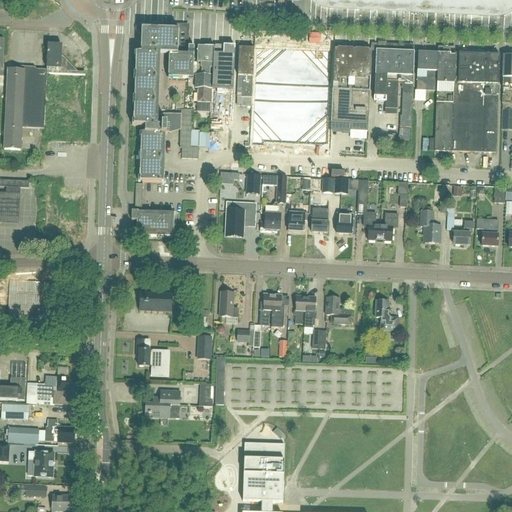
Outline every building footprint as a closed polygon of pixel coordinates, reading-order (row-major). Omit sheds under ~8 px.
[(492,22),(495,22),(497,22),(499,21),(501,21),(504,20),(505,20),(508,19),(510,17),(511,17),(511,15),(511,0),(305,0),(307,2),(308,3),(309,5),(311,6),(312,7),(314,9),(317,10),(318,10),(320,12),(323,12),(324,13),(326,13),(329,13),(330,13),(491,22),(492,22)] [(149,31),(141,30),(140,52),(157,53),(177,53),(178,34),(173,34),(173,32),(158,31),(158,34),(149,33),(149,31)] [(58,69),(58,45),(44,45),(43,69),(58,69)] [(250,139),(250,143),(328,146),(329,115),(331,115),(334,51),(265,47),(265,51),(255,50),(250,139)] [(193,59),(194,48),(188,48),(188,59),(168,58),(168,77),(172,77),(172,80),(188,80),(188,78),(193,78),(194,59),(193,59)] [(211,91),(213,49),(197,48),(196,64),(201,65),(200,75),(196,75),(196,77),(195,77),(195,90),(198,90),(197,113),(210,114),(211,91)] [(213,90),(211,118),(231,119),(232,91),(233,91),(235,50),(213,49),(212,90),(213,90)] [(251,108),(251,100),(251,99),(253,71),(254,50),(239,49),(236,108),(251,108)] [(348,125),(351,52),(335,51),(335,50),(334,50),(334,51),(330,124),(348,125)] [(141,179),(141,184),(160,184),(162,136),(166,136),(166,134),(169,135),(169,128),(180,128),(180,122),(180,117),(180,116),(162,116),(161,128),(155,127),(157,53),(140,52),(140,55),(135,54),(133,128),(145,128),(144,135),(143,135),(143,139),(140,139),(139,179),(141,179)] [(351,52),(348,125),(350,125),(350,132),(367,133),(367,125),(368,126),(371,52),(370,52),(368,52),(368,54),(354,54),(354,52),(351,52)] [(412,86),(414,54),(376,52),(373,103),(385,104),(385,110),(397,111),(399,84),(402,84),(402,90),(403,90),(402,117),(400,117),(400,128),(399,128),(399,140),(409,141),(410,128),(411,129),(412,92),(413,86),(412,86)] [(436,93),(438,55),(418,54),(414,54),(412,86),(413,86),(412,92),(436,93)] [(436,93),(434,153),(450,154),(455,57),(452,57),(442,57),(440,55),(438,55),(436,93)] [(455,57),(450,154),(460,154),(461,123),(469,123),(472,56),(458,56),(458,57),(455,57)] [(482,155),(486,57),(472,56),(469,123),(461,123),(460,154),(482,155)] [(486,57),(482,155),(496,155),(497,100),(496,98),(496,87),(498,87),(499,57),(486,57)] [(511,100),(511,57),(503,57),(501,105),(511,106),(511,101),(511,100)] [(4,69),(1,150),(18,150),(19,126),(21,74),(35,75),(35,84),(37,84),(37,80),(43,81),(43,70),(4,69)] [(511,131),(511,111),(502,111),(501,131),(511,131)] [(190,149),(192,149),(198,150),(198,149),(208,149),(209,135),(199,135),(199,136),(191,135),(191,137),(191,139),(190,144),(190,149)] [(260,178),(247,177),(246,195),(259,196),(260,178)] [(277,188),(276,204),(279,205),(285,205),(285,193),(286,178),(278,178),(263,178),(262,187),(277,188)] [(321,195),(333,195),(334,181),(322,180),(321,195)] [(334,196),(347,196),(348,182),(335,181),(334,196)] [(367,206),(368,182),(358,182),(357,205),(367,206)] [(406,209),(407,185),(398,184),(397,197),(399,197),(399,209),(406,209)] [(505,190),(494,190),(493,205),(504,205),(505,190)] [(0,224),(1,225),(1,223),(16,223),(18,198),(2,197),(3,195),(0,194),(0,224)] [(279,232),(280,221),(280,216),(279,216),(279,205),(276,204),(275,204),(272,208),(265,208),(265,215),(264,224),(261,224),(260,234),(273,235),(273,232),(279,232)] [(255,224),(256,206),(238,205),(238,213),(226,212),(225,239),(243,239),(244,224),(255,224)] [(420,213),(420,229),(423,229),(423,245),(440,246),(441,228),(433,227),(433,214),(431,214),(432,210),(422,209),(422,213),(420,213)] [(328,224),(328,211),(312,210),(311,223),(311,234),(327,235),(328,224)] [(460,227),(460,221),(452,220),(452,211),(448,211),(447,231),(455,232),(456,226),(460,227)] [(173,239),(174,217),(138,216),(138,212),(132,212),(131,222),(136,222),(136,234),(141,235),(141,237),(173,239)] [(307,215),(289,214),(288,233),(303,233),(304,222),(307,223),(307,215)] [(380,243),(380,228),(375,227),(375,215),(364,214),(363,227),(368,228),(368,242),(380,243)] [(337,224),(336,235),(351,236),(352,225),(352,216),(337,215),(337,224)] [(380,228),(380,243),(391,243),(392,229),(397,229),(398,216),(385,215),(384,228),(380,228)] [(497,237),(498,223),(477,221),(476,231),(483,231),(482,236),(481,248),(497,248),(498,237),(497,237)] [(474,224),(464,223),(463,231),(461,235),(454,234),(453,246),(469,247),(470,236),(472,236),(472,230),(474,230),(474,224)] [(171,314),(172,296),(139,294),(139,312),(171,314)] [(238,320),(238,311),(233,310),(234,295),(220,294),(219,319),(238,320)] [(272,313),(273,297),(264,296),(264,305),(261,304),(259,327),(269,328),(269,313),(272,313)] [(273,297),(272,313),(271,329),(282,330),(283,308),(280,308),(281,297),(273,297)] [(305,321),(306,298),(296,298),(295,326),(302,326),(303,313),(305,314),(304,321),(305,321)] [(305,321),(304,329),(313,330),(314,330),(314,314),(315,314),(316,299),(306,298),(305,314),(305,321)] [(351,327),(351,317),(350,317),(350,316),(350,314),(349,313),(347,312),(346,312),(346,311),(339,311),(339,301),(326,300),(325,317),(332,317),(331,326),(351,327)] [(397,319),(390,319),(388,318),(388,303),(376,302),(375,319),(381,320),(380,332),(396,333),(397,319)] [(23,339),(39,340),(39,334),(39,328),(24,328),(23,339)] [(253,349),(254,333),(249,333),(237,332),(236,344),(248,344),(248,348),(253,348),(253,349)] [(196,361),(210,362),(211,338),(197,338),(196,361)] [(137,341),(137,355),(139,355),(138,368),(139,368),(145,369),(145,368),(149,368),(149,367),(151,368),(151,375),(150,375),(150,376),(151,376),(151,375),(166,376),(166,366),(161,366),(162,352),(152,352),(152,351),(152,352),(150,352),(150,345),(146,345),(146,341),(145,341),(145,342),(137,341)] [(286,359),(287,343),(279,342),(278,358),(286,359)] [(376,366),(376,363),(376,356),(365,356),(365,366),(376,366)] [(216,359),(215,394),(215,407),(224,407),(225,365),(225,361),(225,360),(220,360),(216,359)] [(37,387),(36,399),(52,399),(52,406),(66,407),(67,393),(76,394),(77,379),(67,379),(68,377),(57,377),(57,378),(46,378),(45,387),(37,387)] [(10,389),(0,388),(0,400),(24,402),(25,380),(11,380),(10,389)] [(212,409),(213,386),(200,386),(199,408),(212,409)] [(180,393),(160,393),(160,399),(153,399),(153,405),(145,405),(144,419),(160,420),(168,420),(179,420),(180,393)] [(29,406),(26,406),(2,405),(1,421),(27,422),(29,406)] [(160,420),(160,428),(168,428),(168,420),(160,420)] [(38,446),(38,430),(8,429),(7,445),(38,446)] [(58,444),(73,445),(74,430),(58,429),(46,429),(45,443),(58,444)] [(277,429),(273,434),(280,441),(285,436),(277,429)] [(271,511),(272,504),(282,504),(283,476),(284,446),(244,445),(242,503),(262,504),(261,511),(271,511)] [(0,462),(8,463),(9,447),(0,447),(0,462)] [(34,462),(34,479),(53,480),(54,454),(35,453),(35,454),(29,453),(28,461),(34,462)] [(46,499),(47,488),(13,486),(13,494),(25,495),(25,498),(46,499)] [(71,511),(72,498),(53,497),(52,511),(71,511)]
